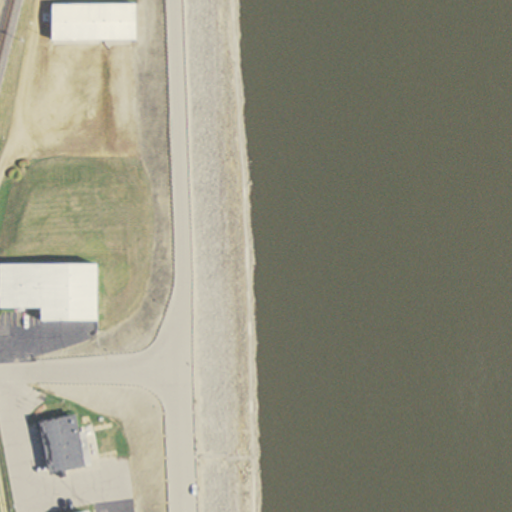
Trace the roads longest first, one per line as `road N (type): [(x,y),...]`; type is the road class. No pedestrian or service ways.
road 1 (residential): [(188,0),(196,511)]
road 2 (residential): [(192,366),(0,371)]
